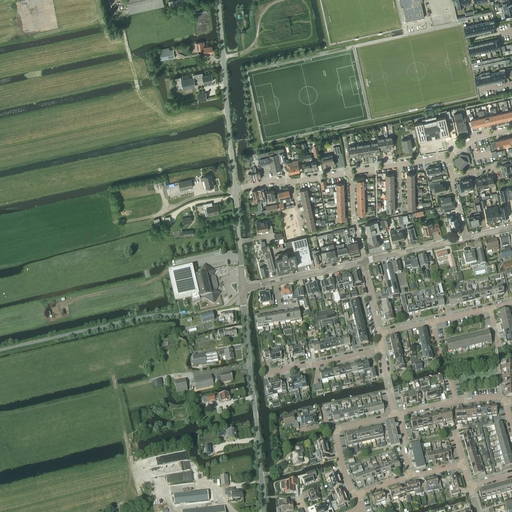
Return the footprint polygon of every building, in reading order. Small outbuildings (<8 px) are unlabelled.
[(126,0),(129,14),(164,6),(162,0),(126,0)] [(170,9),(189,4),(188,0),(174,0),(168,1),(170,9)] [(424,18),(421,3),(423,2),(422,0),(399,0),(401,7),(403,7),(406,21),(424,17),(424,18)] [(501,13),(504,12),(511,9),(511,3),(510,4),(509,2),(502,3),(503,6),(500,7),(501,13)] [(205,47),(204,42),(196,43),(196,50),(201,50),(201,54),(213,53),(212,52),(213,51),(213,49),(212,49),(212,46),(205,47)] [(169,50),(168,48),(159,50),(161,60),(175,58),(173,49),(169,50)] [(181,80),(183,89),(195,87),(194,83),(203,81),(203,83),(212,81),(211,74),(202,76),(202,73),(192,75),(193,78),(181,80)] [(495,108),(492,108),(493,112),(494,115),(496,122),(501,120),(500,113),(496,114),(495,108)] [(483,111),(481,111),(481,114),(482,117),(484,124),(490,123),(488,116),(485,117),(484,114),(483,111)] [(453,115),(458,135),(468,132),(466,122),(464,123),(464,122),(466,121),(464,112),(461,113),(453,115)] [(436,119),(436,116),(421,119),(422,122),(414,124),(418,141),(423,140),(432,138),(432,139),(435,139),(435,138),(440,136),(449,134),(445,117),(436,119)] [(387,152),(390,151),(389,148),(394,147),(392,136),(387,137),(384,137),(387,152)] [(387,152),(384,137),(377,138),(377,141),(378,141),(379,150),(383,149),(384,152),(387,152)] [(410,142),(410,138),(402,140),(403,148),(402,148),(403,152),(406,151),(412,150),(411,146),(413,146),(412,141),(410,142)] [(498,148),(504,146),(502,139),(496,141),(491,142),(492,149),(498,147),(498,148)] [(379,150),(378,141),(377,141),(370,142),(373,157),(376,156),(375,153),(380,153),(379,150)] [(373,157),(370,142),(363,144),(365,155),(369,154),(370,157),(373,157)] [(307,153),(307,151),(305,143),(301,144),(303,152),(304,152),(305,156),(306,163),(302,164),(304,170),(310,169),(307,153)] [(358,159),(361,159),(361,156),(365,155),(363,144),(356,145),(358,159)] [(358,159),(356,145),(348,146),(350,157),(355,157),(355,160),(358,159)] [(265,153),(257,154),(260,166),(269,164),(271,172),(281,170),(279,162),(277,154),(277,150),(265,153)] [(278,154),(277,154),(279,162),(284,161),(285,163),(286,163),(286,167),(287,166),(287,167),(289,174),(294,173),(293,166),(292,161),(288,162),(288,160),(286,159),(284,152),(278,154)] [(311,155),(310,153),(307,153),(310,169),(317,167),(316,161),(312,162),(311,155)] [(470,163),(468,156),(462,154),(460,156),(455,160),(456,164),(461,167),(462,168),(466,167),(467,163),(468,163),(470,163)] [(321,157),(323,165),(324,166),(328,165),(327,164),(334,163),(332,155),(321,157)] [(511,168),(510,164),(511,164),(511,163),(511,159),(501,161),(502,164),(500,165),(501,168),(500,168),(501,171),(511,168)] [(434,174),(433,167),(430,168),(430,167),(427,167),(427,168),(426,168),(426,169),(426,170),(426,175),(434,174)] [(256,172),(255,168),(253,169),(255,180),(261,179),(259,171),(256,172)] [(511,168),(501,171),(502,174),(502,173),(503,176),(505,176),(506,179),(511,177),(511,168)] [(212,180),(211,175),(203,177),(203,178),(201,178),(201,181),(204,181),(206,189),(214,187),(213,182),(212,180)] [(460,183),(456,184),(459,194),(460,194),(460,195),(461,195),(463,195),(464,194),(464,193),(468,192),(468,191),(465,179),(462,180),(462,181),(460,181),(460,183)] [(468,179),(465,179),(468,191),(473,190),(477,189),(475,180),(471,180),(471,179),(468,179)] [(180,190),(193,188),(191,180),(179,183),(180,190)] [(440,184),(439,181),(429,184),(430,189),(435,188),(435,190),(434,191),(436,194),(447,192),(445,185),(443,186),(442,183),(440,184)] [(343,184),(343,183),(336,184),(326,185),(326,188),(336,186),(336,191),(344,191),(343,187),(345,187),(345,184),(343,184)] [(263,189),(258,190),(260,202),(263,201),(266,200),(265,196),(263,189)] [(507,200),(505,189),(499,190),(501,201),(507,200)] [(258,190),(252,191),(254,203),(258,202),(260,202),(258,190)] [(275,200),(273,191),(267,192),(269,199),(272,199),(273,201),(275,200)] [(452,203),(451,196),(444,198),(444,197),(440,198),(441,205),(452,203)] [(303,207),(310,206),(309,202),(312,201),(318,200),(318,198),(315,199),(302,202),(303,207)] [(205,208),(204,209),(205,216),(208,215),(209,215),(209,216),(213,215),(213,214),(219,213),(217,205),(210,206),(209,203),(204,204),(205,208)] [(502,218),(509,217),(507,206),(500,207),(502,218)] [(493,215),(492,208),(487,209),(486,211),(485,211),(488,221),(492,220),(492,221),(495,220),(494,215),(493,215)] [(477,224),(481,223),(480,219),(479,212),(474,213),(473,215),(473,216),(468,217),(468,218),(467,218),(468,221),(469,221),(470,225),(474,225),(477,224)] [(454,218),(453,215),(447,217),(448,223),(450,222),(451,229),(460,227),(458,218),(454,218)] [(365,224),(367,235),(369,242),(368,243),(369,249),(380,247),(378,240),(377,241),(375,233),(380,232),(379,227),(386,226),(384,220),(365,224)] [(268,226),(267,221),(256,223),(258,232),(268,230),(269,234),(273,233),(272,225),(268,226)] [(432,224),(432,221),(427,222),(427,224),(424,224),(426,234),(427,234),(427,235),(431,234),(431,233),(432,233),(431,231),(440,229),(438,222),(432,224)] [(410,239),(416,238),(413,224),(407,226),(410,239)] [(344,229),(344,233),(346,240),(349,251),(349,254),(359,252),(357,243),(357,240),(354,241),(354,238),(353,237),(355,237),(354,233),(355,233),(354,227),(344,229)] [(396,229),(396,232),(399,242),(402,241),(405,240),(402,228),(396,229)] [(393,233),(392,230),(390,231),(393,243),(396,242),(396,243),(399,242),(396,232),(393,233)] [(507,236),(499,238),(501,248),(509,247),(507,236)] [(292,240),(291,241),(293,246),(294,251),(297,265),(301,264),(300,262),(307,260),(308,263),(310,262),(308,252),(309,252),(306,238),(306,237),(305,237),(306,239),(292,242),(292,240)] [(499,249),(496,238),(496,240),(485,243),(486,245),(485,245),(485,246),(486,246),(487,252),(493,250),(494,251),(499,250),(499,249)] [(264,261),(258,262),(259,266),(261,275),(263,275),(265,275),(265,274),(268,273),(268,272),(275,270),(269,246),(261,248),(264,261)] [(315,251),(315,250),(312,250),(313,254),(312,254),(313,257),(314,257),(315,262),(321,261),(319,250),(315,251)] [(465,261),(461,262),(462,267),(470,265),(471,268),(480,266),(480,267),(485,266),(485,265),(486,264),(482,250),(477,251),(478,260),(475,260),(474,253),(463,255),(465,261)] [(501,259),(511,257),(510,250),(500,252),(501,259)] [(294,251),(275,255),(278,271),(288,269),(288,267),(297,265),(294,251)] [(447,256),(446,252),(436,254),(438,263),(448,260),(450,269),(455,268),(452,255),(447,256)] [(418,258),(420,268),(428,266),(427,264),(431,263),(430,258),(426,259),(426,256),(418,258)] [(416,259),(410,260),(412,271),(412,272),(412,273),(414,273),(414,270),(418,269),(418,266),(416,259)] [(412,271),(410,260),(403,262),(405,269),(410,268),(410,271),(412,271)] [(505,272),(511,269),(511,261),(503,264),(505,272)] [(388,291),(390,297),(393,296),(399,295),(397,287),(394,275),(401,273),(399,263),(382,267),(388,292),(388,291)] [(203,267),(201,271),(193,272),(192,267),(169,273),(175,301),(192,297),(193,301),(196,301),(205,299),(212,303),(214,303),(219,295),(218,293),(215,291),(217,289),(217,284),(216,282),(215,281),(214,277),(212,276),(214,273),(213,271),(205,266),(203,267)] [(382,281),(381,277),(382,277),(380,268),(373,269),(376,278),(378,278),(379,282),(382,281)] [(360,279),(358,273),(352,275),(355,285),(360,283),(361,285),(364,284),(363,278),(360,279)] [(341,277),(336,279),(337,285),(338,286),(339,286),(340,290),(341,290),(342,290),(343,289),(344,289),(343,288),(341,277)] [(329,292),(331,291),(335,291),(332,280),(326,281),(329,292)] [(323,294),(326,293),(329,292),(326,281),(320,282),(323,294)] [(316,283),(311,285),(314,296),(319,295),(316,283)] [(314,296),(311,285),(306,286),(308,297),(314,296)] [(281,290),(282,298),(292,297),(292,301),(296,300),(295,293),(291,294),(290,288),(285,289),(284,288),(282,289),(281,290)] [(297,291),(295,292),(296,295),(297,299),(298,302),(303,301),(303,300),(302,297),(304,297),(302,289),(296,290),(297,291)] [(472,291),(466,293),(468,303),(474,301),(473,294),(472,291)] [(263,294),(263,293),(261,293),(260,294),(259,295),(260,300),(259,301),(260,303),(261,303),(261,305),(269,303),(270,306),(274,305),(272,298),(269,298),(268,294),(265,295),(265,294),(263,294)] [(466,293),(460,294),(461,296),(463,304),(468,303),(466,293)] [(460,294),(454,295),(455,298),(457,305),(463,304),(461,296),(460,294)] [(442,299),(436,300),(438,308),(444,306),(447,305),(445,298),(445,296),(444,295),(441,295),(442,299)] [(448,295),(445,296),(445,298),(447,305),(450,305),(451,307),(457,305),(455,298),(449,299),(448,295)] [(430,299),(424,300),(426,311),(432,309),(430,302),(430,299)] [(424,301),(418,302),(418,304),(419,304),(420,312),(426,311),(424,300),(423,300),(424,301)] [(348,303),(348,301),(342,302),(342,305),(347,304),(349,310),(352,309),(359,307),(358,301),(348,303)] [(406,305),(402,306),(405,315),(408,314),(408,315),(415,313),(413,306),(407,307),(406,305)] [(325,311),(327,320),(335,318),(334,314),(333,310),(325,311)] [(320,321),(327,320),(325,311),(318,313),(320,321)] [(202,324),(214,320),(212,313),(200,316),(202,324)] [(228,314),(228,313),(220,314),(221,317),(224,317),(225,321),(228,321),(228,324),(233,324),(233,320),(232,313),(228,314)] [(393,318),(392,314),(384,316),(386,322),(395,320),(395,318),(393,318)] [(419,337),(427,335),(426,329),(418,331),(419,335),(412,337),(411,333),(411,331),(408,331),(408,334),(410,340),(419,337)] [(491,344),(491,342),(489,331),(485,332),(486,335),(446,343),(448,353),(488,344),(488,345),(491,344)] [(391,338),(390,338),(391,344),(399,342),(397,334),(390,336),(391,338)] [(332,349),(338,348),(336,340),(335,337),(329,339),(332,349)] [(359,339),(356,339),(357,342),(359,341),(361,348),(363,347),(362,344),(368,343),(367,337),(359,339)] [(326,351),(332,349),(329,339),(323,340),(324,343),(326,351)] [(320,352),(318,344),(317,341),(307,344),(309,351),(313,350),(314,353),(320,352)] [(300,346),(296,347),(298,356),(304,355),(304,352),(306,351),(306,349),(304,342),(300,343),(300,346)] [(291,345),(286,346),(288,353),(288,356),(291,355),(292,358),(298,356),(296,347),(291,348),(291,345)] [(277,348),(273,349),(273,352),(276,362),(282,360),(280,355),(284,354),(282,347),(277,348)] [(234,360),(232,350),(224,351),(224,352),(217,353),(193,357),(194,366),(218,362),(217,357),(223,356),(223,355),(225,355),(226,361),(234,360)] [(268,350),(263,351),(264,358),(265,361),(269,360),(270,363),(276,362),(273,352),(269,353),(268,350)] [(432,359),(431,353),(423,355),(426,364),(431,363),(430,360),(432,359)] [(405,369),(403,360),(395,362),(397,368),(399,367),(399,371),(405,369)] [(364,363),(361,364),(363,371),(364,375),(367,374),(366,372),(370,371),(368,362),(367,362),(367,361),(364,362),(364,363)] [(231,373),(220,375),(221,376),(216,377),(218,384),(222,383),(232,381),(231,373)] [(300,375),(294,377),(297,386),(301,385),(302,389),(306,387),(305,380),(304,378),(301,379),(301,378),(300,375)] [(196,390),(213,386),(211,376),(194,379),(196,390)] [(289,382),(286,383),(287,385),(288,392),(293,391),(297,390),(297,386),(294,377),(288,378),(289,381),(289,382)] [(280,380),(274,382),(276,391),(277,394),(281,393),(286,392),(284,385),(284,383),(281,384),(280,380)] [(175,383),(177,394),(188,391),(186,381),(175,383)] [(269,386),(265,387),(266,390),(267,392),(268,397),(272,396),(277,394),(276,391),(274,382),(268,383),(269,386)] [(430,387),(433,399),(439,398),(438,393),(441,393),(439,385),(430,387)] [(433,399),(430,387),(425,388),(422,389),(423,397),(426,396),(427,401),(433,399)] [(511,387),(503,388),(504,390),(506,390),(507,397),(511,396),(511,387)] [(413,404),(419,403),(418,398),(420,397),(419,390),(415,390),(410,392),(413,404)] [(413,404),(410,392),(405,393),(401,394),(403,402),(406,401),(407,405),(413,404)] [(214,396),(200,399),(200,401),(202,400),(203,403),(204,404),(207,403),(208,404),(215,402),(215,401),(217,400),(220,400),(220,403),(221,403),(230,401),(231,400),(230,398),(229,397),(228,394),(219,396),(214,398),(214,396)] [(308,415),(310,425),(316,423),(315,418),(318,417),(316,410),(312,411),(313,414),(308,415)] [(447,410),(445,410),(448,422),(448,425),(453,423),(453,421),(451,412),(448,413),(447,410)] [(303,421),(305,426),(310,425),(308,415),(306,415),(305,414),(302,415),(302,414),(298,415),(300,421),(303,421)] [(294,419),(293,415),(282,418),(284,426),(293,424),(295,428),(298,428),(296,418),(294,419)] [(416,415),(414,415),(415,418),(418,429),(423,428),(421,420),(418,420),(417,417),(416,415)] [(427,415),(425,415),(428,427),(428,429),(431,429),(433,430),(434,429),(431,417),(428,418),(427,415)] [(395,425),(394,420),(384,423),(385,425),(383,426),(384,432),(387,432),(388,437),(386,438),(387,445),(389,444),(390,447),(400,445),(399,440),(400,440),(401,439),(401,438),(400,437),(398,437),(395,428),(398,428),(398,426),(397,425),(395,425)] [(228,442),(236,441),(235,430),(227,432),(228,442)] [(466,435),(463,436),(464,441),(474,438),(472,430),(465,432),(466,435)] [(321,441),(313,443),(314,446),(317,446),(319,451),(328,448),(326,442),(325,443),(322,443),(321,441)] [(420,446),(419,443),(410,445),(411,450),(409,450),(408,451),(409,452),(410,453),(412,453),(414,462),(412,462),(411,464),(412,465),(413,465),(415,465),(416,470),(425,468),(424,465),(427,464),(425,457),(423,458),(421,452),(424,452),(424,450),(423,448),(422,445),(420,446)] [(294,466),(302,464),(301,459),(302,459),(301,455),(303,454),(301,446),(295,448),(297,453),(292,455),(293,460),(292,460),(294,466)] [(447,450),(442,451),(444,463),(446,462),(445,459),(449,459),(448,456),(451,456),(452,461),(453,461),(450,447),(447,448),(447,450)] [(319,451),(316,451),(317,456),(318,460),(318,461),(326,459),(326,458),(325,455),(328,455),(329,454),(328,448),(319,451)] [(441,449),(436,450),(436,452),(437,452),(439,461),(442,460),(442,463),(444,463),(442,451),(441,449)] [(479,458),(470,461),(471,466),(482,463),(480,458),(479,458)] [(397,460),(392,462),(395,470),(398,469),(399,472),(401,472),(401,471),(397,460)] [(511,460),(504,462),(505,466),(502,467),(503,471),(511,468),(511,460)] [(387,464),(382,465),(385,474),(388,473),(389,476),(391,475),(387,464)] [(377,465),(372,466),(373,469),(376,477),(379,476),(380,479),(382,479),(378,467),(377,465)] [(482,468),(472,470),(474,476),(477,475),(478,478),(486,476),(484,471),(483,468),(482,468)] [(362,469),(357,471),(358,474),(362,486),(364,485),(363,482),(366,481),(363,472),(362,469)] [(368,470),(363,472),(366,481),(369,480),(370,483),(372,482),(368,470)] [(304,485),(314,482),(312,479),(316,477),(314,471),(306,474),(307,477),(302,479),(304,485)] [(333,475),(332,472),(324,475),(325,479),(329,478),(331,483),(340,479),(338,474),(333,475)] [(353,476),(352,476),(352,478),(353,481),(354,481),(355,481),(356,484),(359,483),(360,486),(362,486),(358,474),(353,476)] [(221,487),(228,486),(228,476),(224,476),(220,476),(221,483),(221,487)] [(455,479),(455,476),(447,478),(448,482),(451,481),(452,486),(461,484),(460,478),(455,479)] [(436,477),(430,479),(432,488),(433,491),(438,490),(442,489),(440,481),(437,482),(436,477)] [(285,493),(293,492),(292,486),(295,486),(295,479),(289,480),(289,482),(284,483),(285,493)] [(331,492),(339,490),(338,487),(342,485),(340,479),(331,483),(333,488),(329,489),(331,492)] [(424,493),(428,492),(433,491),(432,488),(430,479),(424,480),(425,485),(422,485),(424,493)] [(418,481),(412,483),(414,492),(415,495),(420,494),(424,493),(422,485),(419,486),(418,481)] [(406,497),(410,496),(409,493),(414,492),(412,483),(407,484),(408,488),(405,489),(406,497)] [(451,496),(459,494),(458,491),(463,490),(461,484),(452,486),(453,491),(450,492),(451,496)] [(394,488),(397,497),(398,500),(406,497),(405,489),(401,490),(400,486),(394,488)] [(311,503),(320,499),(319,495),(320,495),(317,488),(314,490),(308,491),(310,497),(309,498),(311,503)] [(390,503),(394,502),(392,499),(397,497),(394,488),(388,490),(390,494),(387,496),(390,503)] [(234,489),(227,490),(228,497),(232,497),(232,500),(243,499),(242,491),(234,492),(234,489)] [(340,492),(339,490),(331,492),(332,496),(335,495),(337,500),(346,497),(344,491),(340,492)] [(197,503),(209,502),(207,492),(174,496),(175,505),(197,503)] [(384,497),(383,492),(377,494),(380,503),(385,501),(386,505),(390,503),(387,496),(384,497)] [(373,510),(376,509),(375,505),(380,503),(377,494),(371,496),(373,501),(370,502),(373,510)] [(337,509),(345,507),(344,504),(348,502),(346,497),(337,500),(339,505),(336,506),(337,509)] [(289,504),(288,501),(279,502),(279,507),(282,507),(283,511),(293,511),(292,504),(289,504)] [(330,510),(327,503),(324,504),(314,508),(315,511),(326,511),(327,511),(330,510)]
